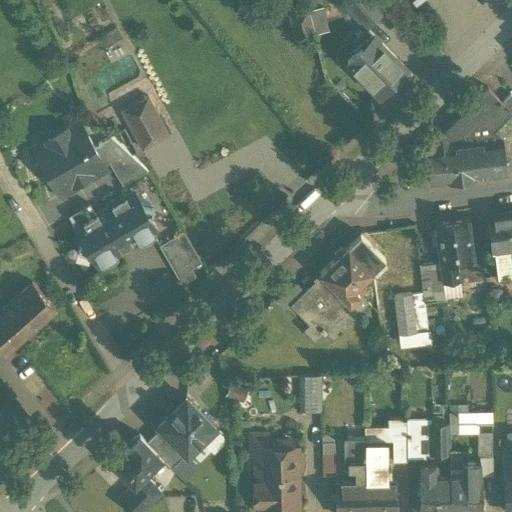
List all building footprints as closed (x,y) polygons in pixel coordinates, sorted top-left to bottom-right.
[(366,29),(373,22),(351,0),(344,0),(341,4),(366,29)] [(384,11),(376,0),(351,0),(373,22),(384,11)] [(314,35),(327,31),(321,6),(308,10),(314,35)] [(295,40),(314,35),(308,10),(289,14),(295,40)] [(405,67),(376,38),(364,50),(360,46),(347,59),(379,92),(405,67)] [(224,137),(260,108),(217,55),(199,70),(217,91),(179,123),(217,169),(237,153),(224,137)] [(487,87),(424,148),(429,183),(507,173),(502,138),(495,130),(511,113),(501,102),(487,87)] [(511,95),(510,93),(501,102),(511,113),(511,112),(511,95)] [(147,96),(121,110),(142,149),(168,134),(147,96)] [(82,126),(68,134),(65,129),(47,140),(50,145),(36,153),(58,191),(74,182),(73,180),(87,172),(88,173),(104,164),(103,163),(108,161),(98,144),(94,146),(82,126)] [(147,169),(110,136),(98,143),(108,161),(122,184),(147,169)] [(95,214),(75,226),(81,237),(77,250),(91,254),(97,264),(155,230),(149,219),(153,206),(139,202),(133,192),(95,214)] [(89,203),(68,215),(75,226),(95,214),(89,203)] [(511,212),(488,216),(492,249),(493,249),(496,276),(511,273),(511,263),(511,255),(511,212)] [(468,218),(434,223),(442,281),(460,279),(457,260),(473,258),(468,218)] [(201,262),(183,231),(158,245),(181,284),(195,276),(190,268),(201,262)] [(359,233),(344,248),(339,247),(333,253),(334,259),(319,272),(321,274),(349,303),(358,294),(358,293),(353,289),(384,258),(359,233)] [(431,262),(419,264),(421,285),(434,283),(431,262)] [(349,303),(321,274),(290,305),(309,324),(303,330),(314,341),(323,332),(323,333),(326,330),(324,328),(344,308),(353,317),(367,303),(358,294),(349,303)] [(31,282),(0,309),(0,349),(4,354),(55,309),(31,282)] [(422,292),(393,295),(398,334),(427,330),(422,292)] [(321,375),(299,375),(299,411),(321,411),(321,375)] [(215,426),(185,396),(157,424),(160,427),(185,453),(186,454),(215,426)] [(458,431),(457,413),(449,413),(449,422),(449,431),(458,431)] [(449,431),(449,422),(429,423),(429,454),(449,454),(449,431)] [(429,454),(429,423),(406,423),(406,436),(407,458),(425,458),(425,454),(429,454)] [(492,456),(491,423),(477,424),(478,456),(492,456)] [(185,453),(160,427),(146,441),(163,458),(162,459),(171,467),(185,453)] [(254,463),(262,463),(266,458),(265,447),(295,446),(294,430),(289,431),(289,437),(269,437),(269,431),(248,431),(249,463),(254,463)] [(146,441),(139,434),(137,436),(135,437),(133,438),(131,440),(129,442),(128,445),(110,462),(133,486),(134,486),(145,475),(162,459),(163,458),(146,441)] [(406,436),(392,436),(392,462),(407,461),(407,458),(406,436)] [(355,469),(355,480),(335,480),(335,481),(335,511),(366,511),(364,441),(347,442),(347,469),(355,469)] [(386,441),(364,441),(366,511),(396,511),(396,480),(386,480),(385,461),(386,461),(386,441)] [(335,475),(334,442),(322,442),(322,475),(335,475)] [(297,452),(297,446),(295,446),(265,447),(266,458),(262,463),(262,482),(254,482),(255,503),(262,503),(262,511),(297,511),(297,470),(301,466),(301,456),(297,452)] [(480,475),(479,462),(464,463),(464,476),(450,476),(450,511),(481,511),(481,475),(480,475)] [(254,482),(262,482),(262,463),(254,463),(254,482)] [(450,511),(450,476),(435,477),(435,463),(419,464),(420,477),(419,477),(419,511),(450,511)] [(145,475),(134,486),(133,486),(119,500),(130,511),(140,511),(162,492),(145,475)]
